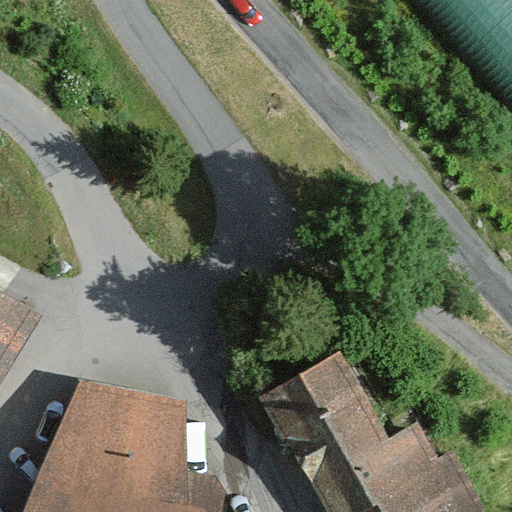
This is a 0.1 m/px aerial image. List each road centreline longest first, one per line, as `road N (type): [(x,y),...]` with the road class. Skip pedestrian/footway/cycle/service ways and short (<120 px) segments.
road 1 (residential): [(0,103),(70,175),(163,349)]
road 2 (residential): [(272,232),(511,390)]
road 3 (residential): [(272,232),(116,0)]
road 4 (residential): [(163,349),(249,511)]
road 5 (residential): [(163,349),(272,232)]
